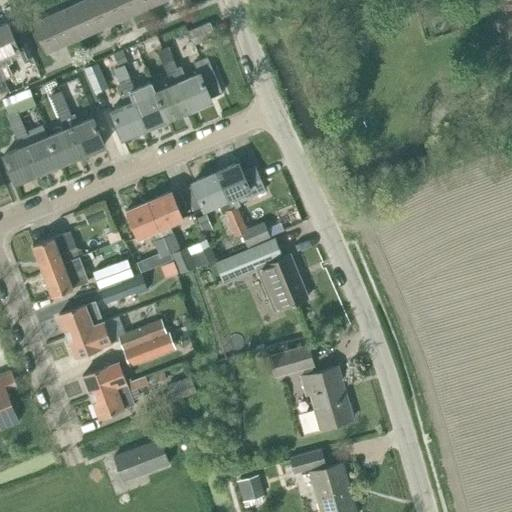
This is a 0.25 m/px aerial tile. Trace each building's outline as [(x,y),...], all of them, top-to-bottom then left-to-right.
[(85,0),(67,9),(80,38),(112,23),(102,0),(85,0)] [(112,23),(145,9),(141,0),(102,0),(112,23)] [(141,0),(145,9),(164,0),(141,0)] [(33,23),(46,53),(80,38),(67,9),(66,9),(33,23)] [(14,39),(7,22),(0,24),(0,70),(4,79),(13,76),(8,64),(12,62),(8,54),(19,50),(14,39)] [(193,44),(216,35),(210,22),(188,31),(193,44)] [(23,35),(14,39),(19,50),(23,60),(32,56),(23,35)] [(158,50),(163,63),(172,59),(167,47),(162,48),(158,50)] [(122,50),(113,54),(117,65),(123,62),(124,64),(127,63),(124,57),(122,50)] [(177,71),(172,59),(163,63),(168,75),(173,73),(188,110),(211,100),(210,98),(222,93),(207,56),(193,62),(198,73),(186,79),(182,69),(177,71)] [(97,64),(85,69),(95,91),(106,87),(97,64)] [(114,69),(119,81),(128,77),(123,65),(114,69)] [(0,70),(0,93),(8,90),(4,80),(4,79),(0,70)] [(152,81),(151,82),(166,119),(188,110),(173,73),(168,75),(164,77),(168,86),(156,91),(152,81)] [(122,137),(144,128),(129,91),(133,89),(128,77),(119,81),(124,93),(120,95),(124,104),(110,110),(122,137)] [(166,119),(151,82),(133,89),(129,91),(144,128),(166,119)] [(51,95),(56,107),(65,103),(60,91),(51,95)] [(16,95),(6,99),(12,111),(8,113),(7,113),(12,125),(21,121),(16,109),(21,107),(16,95)] [(70,127),(81,155),(104,145),(92,118),(78,123),(74,113),(70,115),(65,103),(56,107),(61,119),(66,117),(70,127)] [(21,122),(21,121),(12,125),(17,137),(12,139),(16,149),(3,154),(15,182),(37,173),(22,136),(26,134),(24,129),(21,122)] [(59,164),(48,136),(37,141),(31,126),(24,129),(26,134),(22,136),(37,173),(59,164)] [(59,164),(81,154),(70,127),(48,136),(59,164)] [(237,162),(215,171),(230,208),(226,212),(230,222),(241,217),(236,206),(240,205),(238,201),(264,190),(254,167),(242,172),(237,162)] [(226,212),(230,208),(215,171),(192,181),(204,209),(218,203),(222,213),(226,212)] [(170,191),(148,200),(170,253),(180,249),(169,223),(182,218),(170,191)] [(148,200),(126,210),(137,237),(150,232),(160,256),(161,257),(170,253),(148,200)] [(83,211),(88,224),(106,217),(101,203),(83,211)] [(197,217),(198,221),(203,233),(208,231),(212,229),(206,213),(197,217)] [(242,233),(247,231),(246,229),(241,217),(230,222),(236,235),(242,233)] [(271,219),(246,229),(247,231),(242,233),(247,246),(277,233),(271,219)] [(116,229),(105,234),(109,244),(120,239),(116,229)] [(53,236),(32,244),(42,270),(79,256),(76,248),(76,247),(60,254),(53,236)] [(274,311),(307,297),(289,253),(283,256),(275,238),(235,255),(243,276),(257,270),(274,311)] [(196,265),(195,265),(197,268),(216,260),(209,246),(191,254),(196,265)] [(172,254),(174,258),(180,273),(195,265),(196,265),(191,254),(188,247),(180,250),(172,254)] [(79,256),(42,270),(52,295),(72,287),(89,281),(82,264),(79,256)] [(133,275),(128,262),(93,275),(98,288),(133,275)] [(100,290),(105,303),(127,294),(147,287),(142,274),(100,290)] [(102,321),(97,309),(94,301),(84,305),(84,304),(58,314),(67,335),(102,321)] [(161,319),(118,335),(123,348),(166,332),(161,319)] [(110,342),(102,321),(67,335),(75,356),(110,342)] [(291,338),(302,334),(299,324),(288,328),(291,338)] [(155,338),(124,349),(129,364),(160,353),(155,338)] [(275,375),(303,367),(306,374),(301,376),(306,394),(311,392),(315,408),(303,412),(300,417),(304,429),(307,431),(352,419),(337,366),(313,372),(311,364),(313,364),(308,345),(269,356),(275,375)] [(82,375),(90,395),(126,383),(126,382),(118,361),(82,375)] [(0,426),(18,420),(5,388),(16,383),(11,370),(0,373),(0,426)] [(159,384),(162,383),(167,381),(163,372),(158,373),(148,377),(151,385),(158,382),(159,384)] [(148,384),(146,377),(145,375),(126,383),(90,395),(98,417),(124,407),(124,406),(133,403),(130,395),(129,392),(148,384)] [(173,399),(196,391),(190,376),(168,384),(173,399)] [(159,438),(113,456),(123,481),(169,463),(159,438)] [(294,472),(325,464),(320,448),(290,457),(294,472)] [(321,511),(354,511),(341,463),(310,472),(301,474),(301,475),(311,472),(321,511)] [(244,501),(245,507),(262,501),(261,496),(264,495),(257,475),(237,481),(243,501),(244,501)]
